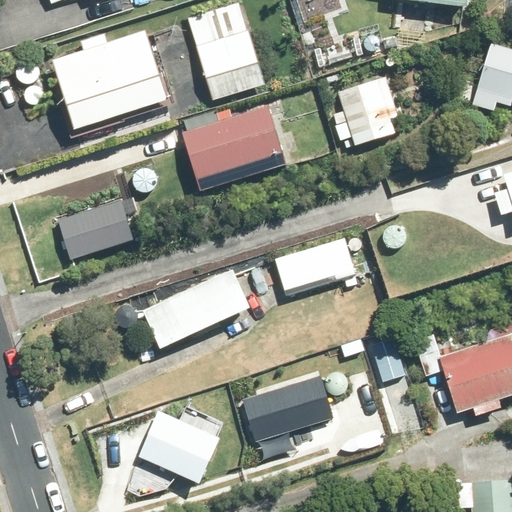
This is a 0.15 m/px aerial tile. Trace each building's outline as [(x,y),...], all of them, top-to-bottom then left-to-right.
[(239,0),(190,15),(215,95),(267,79),(242,0),(239,0)] [(86,45),(55,54),(76,120),(170,90),(148,23),(110,35),(108,29),(83,36),(86,45)] [(481,82),(484,83),(482,88),(498,92),(499,87),(511,90),(511,43),(492,38),(481,82)] [(387,75),(340,90),(352,127),(399,112),(387,75)] [(270,101),(184,129),(202,184),(288,156),(270,101)] [(122,198),(58,218),(70,256),(134,236),(122,198)] [(346,236),(276,257),(287,293),(356,272),(346,236)] [(234,266),(144,307),(161,344),(251,302),(234,266)] [(441,354),(446,369),(459,408),(475,402),(478,411),(503,403),(500,394),(511,389),(511,323),(511,324),(511,327),(511,330),(442,354),(441,354)] [(441,354),(442,354),(435,334),(415,340),(427,375),(446,369),(441,354)] [(322,373),(243,399),(258,440),(336,415),(322,373)] [(160,405),(140,453),(201,478),(220,432),(160,405)] [(511,511),(511,476),(470,480),(472,511),(511,511)]
